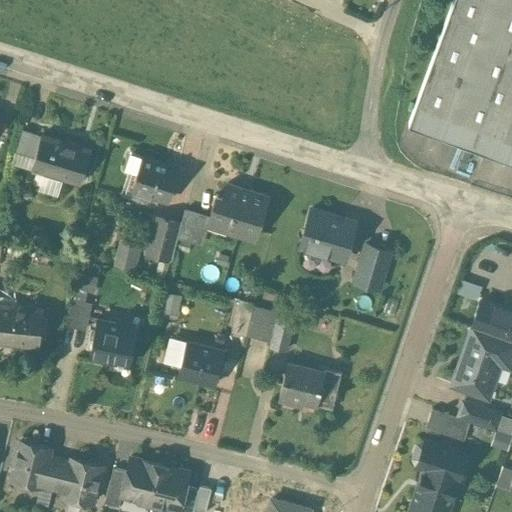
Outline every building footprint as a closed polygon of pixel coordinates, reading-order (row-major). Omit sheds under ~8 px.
[(511,0),(453,0),(409,122),(511,160),(511,0)] [(42,136),(23,129),(16,152),(35,159),(42,136)] [(91,149),(42,134),(35,159),(32,169),(80,183),(91,149)] [(179,168),(143,156),(143,157),(131,153),(126,170),(137,174),(132,190),(168,201),(179,168)] [(268,196),(228,183),(224,195),(217,193),(210,217),(208,221),(209,221),(208,224),(254,239),(268,196)] [(210,217),(185,209),(181,224),(178,236),(202,243),(208,224),(209,221),(208,221),(210,217)] [(355,222),(311,209),(300,245),(303,246),(309,256),(317,259),(327,253),(344,258),(355,222)] [(181,224),(154,217),(148,241),(175,248),(178,236),(181,224)] [(175,248),(148,241),(145,250),(172,257),(175,248)] [(391,251),(366,244),(355,280),(380,288),(391,251)] [(24,248),(15,246),(12,262),(21,264),(24,248)] [(138,256),(129,254),(130,250),(119,247),(115,265),(134,270),(138,256)] [(53,257),(29,251),(26,264),(50,270),(53,257)] [(166,260),(156,258),(152,273),(162,276),(166,260)] [(98,279),(79,275),(76,290),(87,293),(94,294),(98,279)] [(456,279),(455,294),(473,296),(474,280),(456,279)] [(87,293),(76,290),(74,301),(85,304),(87,293)] [(181,297),(164,293),(161,313),(178,316),(181,297)] [(254,302),(240,299),(231,332),(246,335),(253,306),(254,302)] [(511,309),(482,299),(472,326),(511,340),(511,309)] [(85,304),(74,301),(68,325),(85,329),(90,308),(90,305),(85,304)] [(43,309),(0,303),(0,337),(23,340),(23,344),(39,346),(43,309)] [(280,312),(253,306),(246,335),(272,342),(280,312)] [(294,316),(280,312),(272,342),(271,347),(286,351),(294,316)] [(137,327),(98,318),(90,356),(129,364),(137,327)] [(511,363),(511,340),(472,326),(466,345),(468,345),(461,365),(459,365),(452,384),(488,396),(500,363),(511,367),(511,363)] [(224,350),(187,341),(179,375),(215,384),(224,350)] [(325,371),(288,362),(279,400),(293,404),(294,399),(317,404),(325,371)] [(500,412),(464,400),(459,415),(495,427),(500,412)] [(458,416),(432,408),(426,427),(464,439),(470,421),(458,417),(458,416)] [(50,447),(37,444),(34,439),(26,437),(21,440),(12,478),(41,486),(42,482),(48,455),(50,447)] [(467,453),(425,439),(418,442),(413,457),(417,465),(424,467),(424,466),(459,478),(467,453)] [(60,458),(48,455),(42,482),(53,485),(60,458)] [(160,464),(131,456),(127,470),(121,495),(122,495),(150,502),(160,464)] [(86,460),(73,457),(72,461),(65,488),(63,495),(92,503),(102,464),(99,459),(91,457),(86,460)] [(72,461),(60,458),(53,485),(65,488),(72,461)] [(189,471),(160,464),(150,502),(178,509),(179,510),(186,485),(189,471)] [(511,468),(503,465),(495,487),(511,492),(511,468)] [(446,511),(459,478),(424,466),(424,467),(409,509),(414,511),(413,511),(446,511)] [(127,470),(114,467),(105,502),(119,506),(122,495),(121,495),(127,470)] [(199,488),(186,485),(179,510),(178,509),(177,511),(193,511),(194,511),(199,488)] [(205,511),(212,488),(200,485),(199,488),(194,511),(198,511),(205,511)] [(310,511),(311,509),(272,499),(268,511),(310,511)]
